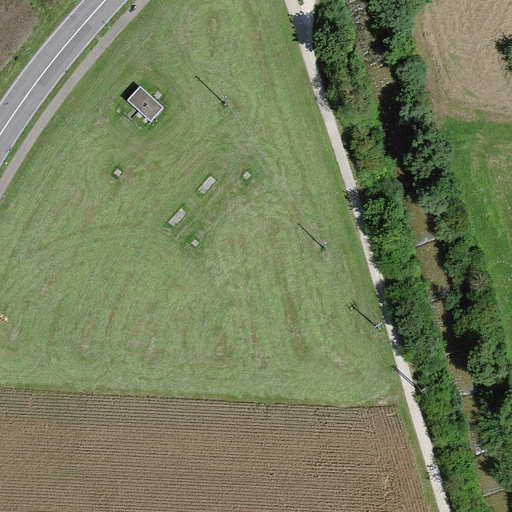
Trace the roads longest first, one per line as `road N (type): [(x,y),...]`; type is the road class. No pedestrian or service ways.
road 1 (track): [(446,511),(299,0)]
road 2 (primary): [(0,133),(108,0)]
